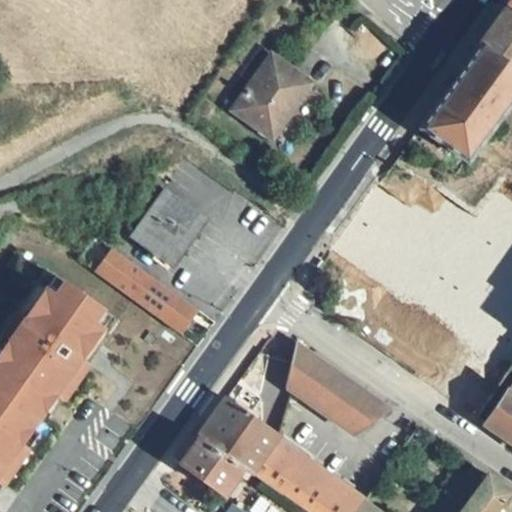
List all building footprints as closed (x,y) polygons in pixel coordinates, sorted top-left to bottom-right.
[(511,10),(505,6),(478,43),(511,65),(511,10)] [(511,65),(478,43),(417,126),(467,163),(482,143),(511,102),(511,65)] [(272,55),(233,110),(270,136),(309,81),(272,55)] [(165,189),(131,236),(166,262),(200,214),(165,189)] [(91,277),(182,333),(199,307),(108,250),(91,277)] [(0,489),(30,447),(23,442),(33,427),(45,410),(56,395),(64,400),(104,344),(96,338),(113,315),(58,276),(49,288),(27,319),(19,312),(2,336),(10,343),(0,356),(0,365),(4,368),(0,373),(0,489)] [(19,312),(27,319),(49,288),(40,282),(19,312)] [(0,373),(4,368),(0,365),(0,356),(10,343),(2,336),(0,338),(0,373)] [(388,409),(294,341),(284,389),(290,393),(354,435),(388,409)] [(511,392),(510,391),(507,389),(483,425),(511,444),(511,392)] [(225,401),(198,437),(243,468),(252,474),(278,438),(246,416),(257,400),(243,390),(231,405),(225,401)] [(480,391),(465,412),(476,420),(491,399),(480,391)] [(45,410),(53,415),(64,400),(56,395),(45,410)] [(23,442),(30,447),(41,432),(33,427),(23,442)] [(419,427),(413,436),(420,440),(427,433),(419,427)] [(198,437),(177,463),(224,496),(243,468),(198,437)] [(356,511),(366,499),(278,438),(252,474),(306,511),(356,511)] [(460,511),(499,511),(511,494),(511,491),(488,475),(460,511)]
